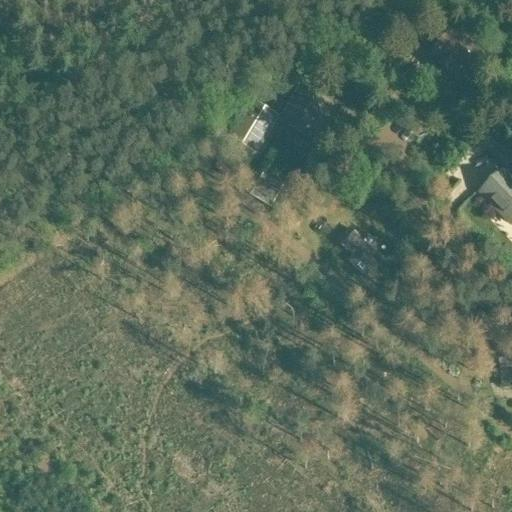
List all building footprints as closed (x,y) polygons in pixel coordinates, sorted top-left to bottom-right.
[(459,86),(484,57),(452,29),(427,58),(459,86)] [(276,129),(309,146),(330,106),(297,89),(276,129)] [(511,158),(484,130),(474,140),(504,171),(511,179),(511,158)] [(511,222),(511,186),(502,176),(482,195),(510,224),(511,222)] [(348,263),(369,284),(383,269),(361,248),(358,251),(352,245),(358,239),(348,230),(334,245),(344,255),(346,253),(352,259),(348,263)] [(502,393),(511,392),(511,368),(500,370),(502,393)]
